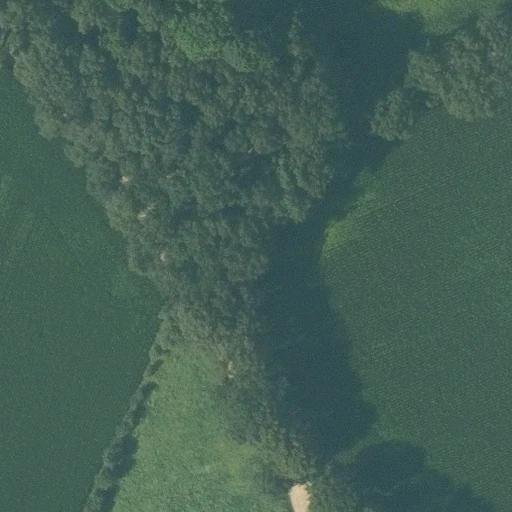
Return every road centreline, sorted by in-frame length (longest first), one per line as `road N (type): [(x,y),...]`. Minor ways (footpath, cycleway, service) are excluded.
road 1 (track): [(0,44),(105,171),(151,184),(511,58)]
road 2 (track): [(105,171),(315,511)]
